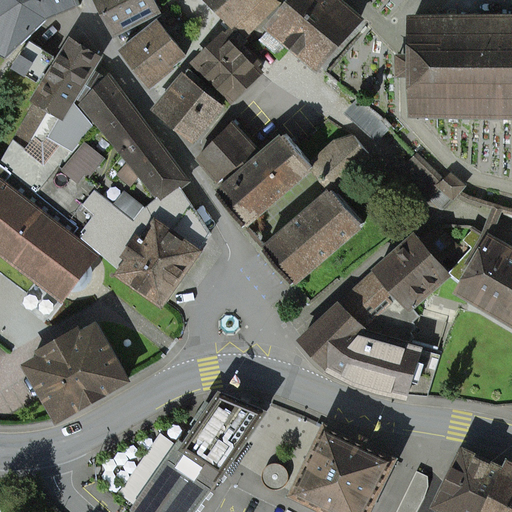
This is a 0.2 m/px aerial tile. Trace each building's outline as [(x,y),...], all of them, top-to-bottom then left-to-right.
[(0,0),(0,52),(9,59),(50,19),(56,16),(80,5),(78,0),(0,0)] [(98,0),(115,32),(160,10),(154,0),(98,0)] [(250,0),(230,21),(192,60),(234,100),(261,72),(248,59),(245,56),(249,52),(241,44),(262,22),(284,0),(250,0)] [(206,0),(230,21),(250,0),(206,0)] [(363,21),(338,0),(284,0),(262,22),(294,47),(322,71),(325,68),(363,21)] [(511,17),(414,19),(415,55),(415,65),(415,76),(416,112),(511,113),(511,17)] [(159,21),(123,48),(140,69),(153,86),(175,68),(173,66),(186,56),(159,21)] [(99,56),(73,42),(61,61),(30,44),(16,65),(47,84),(39,99),(64,115),(65,116),(86,80),(99,56)] [(415,76),(415,55),(397,56),(398,76),(415,76)] [(190,69),(158,104),(159,106),(165,111),(164,113),(195,140),(222,106),(213,98),(217,93),(190,69)] [(124,271),(159,221),(199,250),(210,234),(180,188),(187,180),(142,119),(111,76),(85,103),(102,124),(73,163),(68,158),(40,194),(81,227),(77,232),(124,271)] [(39,99),(18,131),(31,140),(33,138),(45,145),(64,115),(39,99)] [(225,188),(219,193),(246,226),(281,195),(314,167),(315,166),(312,164),(287,134),(271,147),(266,141),(256,150),(232,123),(200,157),(218,178),(217,179),(225,188)] [(312,164),(315,166),(314,167),(334,190),(336,192),(359,170),(369,152),(355,136),(337,141),(312,164)] [(443,177),(416,152),(400,169),(429,197),(446,180),(443,177)] [(0,180),(10,169),(0,161),(0,160),(0,180)] [(0,251),(63,298),(72,287),(77,287),(83,286),(88,282),(91,277),(91,271),(89,265),(97,255),(74,236),(77,232),(81,227),(40,194),(10,169),(0,180),(0,251)] [(300,220),(266,250),(295,284),(364,223),(336,192),(334,190),(300,220)] [(122,273),(167,303),(185,277),(202,253),(199,250),(159,221),(124,271),(122,273)] [(511,242),(490,229),(456,287),(511,319),(511,242)] [(368,278),(381,290),(355,315),(368,327),(365,330),(405,341),(412,335),(408,331),(415,324),(410,320),(417,313),(411,308),(449,274),(418,240),(416,238),(408,244),(368,278)] [(368,278),(344,302),(328,316),(303,340),(330,369),(365,330),(368,327),(355,315),(381,290),(368,278)] [(30,365),(62,419),(129,380),(97,326),(83,334),(80,330),(63,340),(44,351),(46,356),(30,365)] [(405,341),(365,330),(330,369),(375,387),(381,390),(409,395),(429,396),(442,353),(405,341)] [(148,492),(136,509),(139,511),(196,511),(251,436),(267,411),(229,396),(222,395),(215,406),(209,403),(200,417),(198,415),(192,424),(194,425),(168,463),(166,462),(146,491),(148,492)] [(361,443),(329,428),(312,462),(296,494),(332,511),(369,511),(395,459),(361,443)] [(434,511),(484,511),(504,470),(465,450),(434,511)] [(511,511),(511,465),(507,463),(504,470),(484,511),(511,511)]
